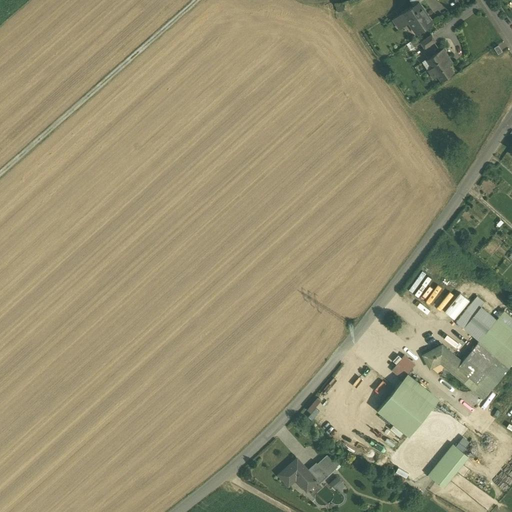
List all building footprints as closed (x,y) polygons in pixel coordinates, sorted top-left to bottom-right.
[(413,5),(399,15),(405,23),(409,21),(416,32),(416,33),(416,34),(432,23),(418,2),(413,5)] [(399,15),(392,20),(398,28),(405,23),(399,15)] [(431,35),(420,42),(424,48),(424,49),(435,41),(431,35)] [(421,44),(412,49),(415,53),(424,48),(421,44)] [(499,54),(503,51),(499,45),(494,47),(499,54)] [(442,48),(426,60),(431,67),(436,76),(440,81),(453,72),(448,65),(446,61),(450,59),(442,48)] [(436,76),(431,67),(427,70),(433,78),(436,76)] [(500,315),(477,296),(455,321),(478,341),(509,366),(510,366),(511,363),(511,317),(503,310),(500,315)] [(486,375),(473,390),(483,398),(509,366),(478,341),(465,357),(486,375)] [(441,345),(423,355),(429,367),(440,362),(473,390),(486,375),(465,357),(461,362),(441,345)] [(404,354),(391,370),(402,379),(415,363),(404,354)] [(402,379),(377,410),(408,435),(434,404),(402,379)] [(452,443),(427,474),(443,487),(468,456),(452,443)] [(325,456),(317,463),(328,475),(329,476),(336,469),(325,456)] [(297,458),(279,474),(286,482),(293,476),(306,490),(316,481),(317,481),(307,469),(297,458)] [(317,463),(316,462),(307,469),(317,481),(316,481),(318,483),(328,475),(317,463)] [(338,475),(331,481),(339,491),(346,485),(338,475)]
